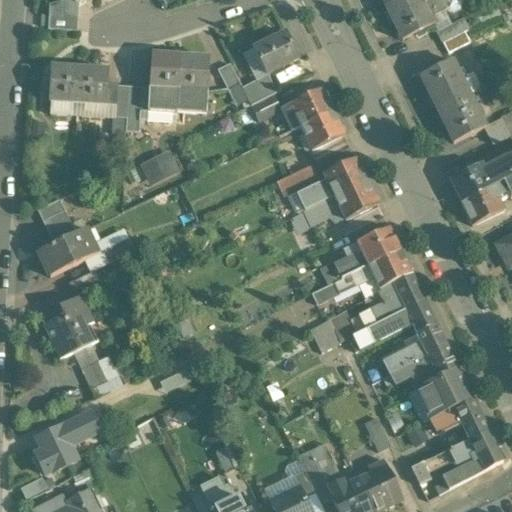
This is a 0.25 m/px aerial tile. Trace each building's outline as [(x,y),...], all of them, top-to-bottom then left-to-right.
[(380,0),(385,10),(405,0),(380,0)] [(420,0),(405,0),(385,10),(402,43),(434,27),(429,18),(420,0)] [(420,0),(429,18),(443,11),(444,13),(452,16),(459,12),(462,4),(460,0),(420,0)] [(72,1),(49,7),(49,16),(49,18),(77,20),(79,3),(74,5),(72,1)] [(451,28),(444,13),(443,11),(429,18),(434,27),(438,35),(451,28)] [(49,16),(38,16),(37,31),(48,32),(49,18),(49,16)] [(77,20),(49,18),(48,32),(77,34),(77,20)] [(451,28),(438,35),(443,45),(468,33),(463,22),(451,28)] [(285,36),(253,52),(266,78),(267,77),(299,62),(285,36)] [(180,59),(152,58),(150,91),(150,92),(178,94),(180,59)] [(209,61),(180,59),(178,94),(207,96),(209,61)] [(452,63),(420,80),(437,113),(469,97),(452,63)] [(230,67),(218,73),(227,93),(240,87),(230,67)] [(79,72),(51,70),(49,104),(77,106),(79,72)] [(108,73),(79,72),(77,106),(106,108),(108,73)] [(266,78),(242,90),(251,109),(276,96),(267,77),(266,78)] [(128,90),(116,89),(114,121),(126,122),(128,90)] [(141,91),(128,90),(126,122),(125,135),(139,136),(141,91)] [(178,94),(150,92),(150,91),(149,91),(147,115),(177,117),(177,111),(178,94)] [(322,92),(289,107),(301,130),(333,115),(322,92)] [(207,96),(178,94),(177,111),(206,112),(207,96)] [(469,97),(437,113),(453,146),(486,130),(469,97)] [(509,139),(511,137),(511,114),(500,121),(509,139)] [(333,115),(301,130),(312,153),(344,137),(333,115)] [(290,126),(275,132),(279,140),(293,133),(290,126)] [(152,192),(183,177),(171,151),(140,166),(152,192)] [(511,156),(490,167),(492,172),(486,176),(485,176),(492,190),(511,180),(511,156)] [(356,161),(323,177),(329,189),(334,200),(367,184),(356,161)] [(284,198),(320,183),(313,167),(277,182),(284,198)] [(481,167),(449,183),(460,206),(492,190),(485,176),(486,176),(481,167)] [(511,180),(492,190),(499,204),(509,199),(510,202),(511,200),(511,180)] [(367,184),(334,200),(345,223),(378,207),(367,184)] [(329,189),(301,202),(307,213),(320,207),(321,207),(334,200),(329,189)] [(492,190),(460,206),(472,229),(504,213),(499,204),(492,190)] [(75,237),(59,203),(38,213),(54,247),(75,237)] [(320,207),(307,213),(311,221),(324,214),(321,207),(320,207)] [(54,247),(38,254),(50,280),(97,257),(96,255),(91,258),(81,237),(90,232),(89,230),(75,237),(54,247)] [(389,230),(357,246),(361,256),(368,269),(400,253),(389,230)] [(511,238),(495,248),(505,267),(511,264),(511,265),(511,238)] [(128,241),(100,254),(101,256),(103,255),(108,267),(134,254),(128,241)] [(400,253),(368,269),(373,280),(379,292),(411,277),(400,253)] [(361,256),(356,259),(355,257),(334,267),(341,282),(368,269),(361,256)] [(373,280),(368,269),(341,282),(334,286),(339,297),(359,287),(373,280)] [(95,273),(68,286),(74,299),(101,285),(95,273)] [(411,277),(393,287),(406,312),(424,302),(411,277)] [(365,299),(379,292),(373,280),(359,287),(365,299)] [(334,286),(312,296),(317,308),(339,297),(334,286)] [(393,287),(379,295),(384,306),(350,323),(357,337),(367,332),(406,312),(393,287)] [(81,300),(59,310),(63,318),(43,328),(60,362),(98,344),(90,328),(94,326),(81,300)] [(436,326),(424,302),(406,312),(412,325),(417,335),(436,326)] [(406,312),(367,332),(374,345),(412,325),(406,312)] [(346,314),(329,322),(340,345),(353,339),(357,337),(350,323),(346,314)] [(340,345),(329,322),(310,333),(321,356),(341,346),(340,345)] [(417,335),(416,336),(427,359),(447,349),(436,326),(417,335)] [(357,337),(353,339),(351,345),(356,354),(374,345),(367,332),(357,337)] [(407,352),(383,365),(389,378),(427,359),(416,336),(403,343),(407,352)] [(447,349),(427,359),(437,380),(457,370),(447,349)] [(389,378),(383,381),(388,391),(411,380),(416,390),(437,380),(427,359),(389,378)] [(416,390),(416,391),(432,422),(454,411),(473,402),(457,370),(437,380),(416,390)] [(188,373),(162,381),(165,390),(190,383),(188,373)] [(488,433),(473,402),(454,411),(460,423),(469,442),(488,433)] [(454,411),(434,421),(440,433),(460,423),(454,411)] [(61,431),(37,442),(43,454),(36,457),(45,478),(52,474),(53,475),(60,472),(77,464),(70,449),(100,435),(91,417),(61,431)] [(390,448),(377,421),(364,427),(377,454),(390,448)] [(488,433),(469,442),(478,460),(484,472),(502,463),(488,433)] [(324,446),(309,453),(321,479),(324,484),(339,477),(324,446)] [(239,469),(229,448),(216,455),(226,476),(239,469)] [(321,479),(309,453),(297,459),(305,474),(309,484),(321,479)] [(478,460),(456,471),(462,483),(484,472),(478,460)] [(383,462),(365,470),(368,476),(357,482),(371,511),(379,511),(402,501),(383,462)] [(423,466),(411,471),(420,488),(431,482),(423,466)] [(309,484),(305,474),(293,480),(298,491),(299,490),(304,501),(315,496),(309,484)] [(26,499),(48,491),(43,479),(22,488),(26,499)] [(222,481),(200,491),(210,511),(211,511),(236,500),(231,488),(226,491),(222,481)] [(371,511),(357,482),(344,488),(341,482),(325,490),(336,511),(371,511)] [(309,511),(304,501),(299,490),(298,491),(269,505),(272,511),(309,511)] [(66,504),(63,497),(33,511),(96,511),(87,493),(66,504)] [(241,511),(236,500),(211,511),(247,511),(244,511),(241,511)]
